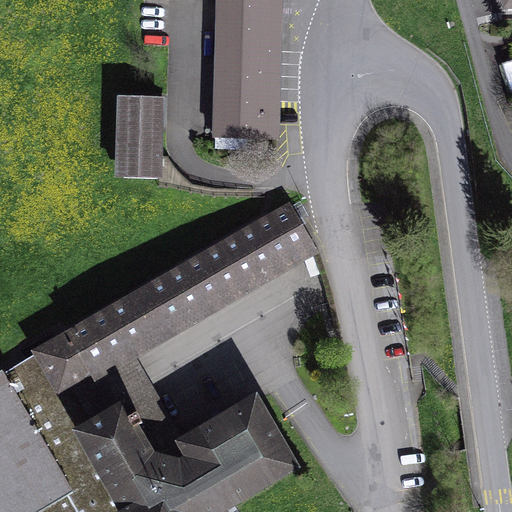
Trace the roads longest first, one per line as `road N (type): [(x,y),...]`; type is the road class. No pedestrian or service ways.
road 1 (residential): [(500,511),(440,122),(414,93),(335,57)]
road 2 (residential): [(335,57),(326,121),(387,511)]
